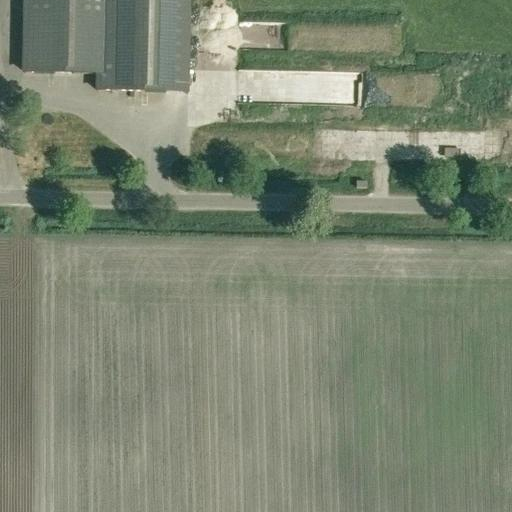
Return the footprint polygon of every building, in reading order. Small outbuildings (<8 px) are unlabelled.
[(97,91),(186,94),(184,0),(23,0),(24,76),(96,75),(97,91)] [(193,41),(209,74),(237,61),(226,39),(216,43),(211,33),(193,41)] [(335,102),(335,70),(244,70),(244,102),(335,102)] [(233,128),(234,76),(193,75),(192,128),(233,128)] [(225,130),(203,134),(208,161),(230,158),(225,130)] [(396,147),(396,161),(421,161),(421,132),(362,131),(362,147),(396,147)]
